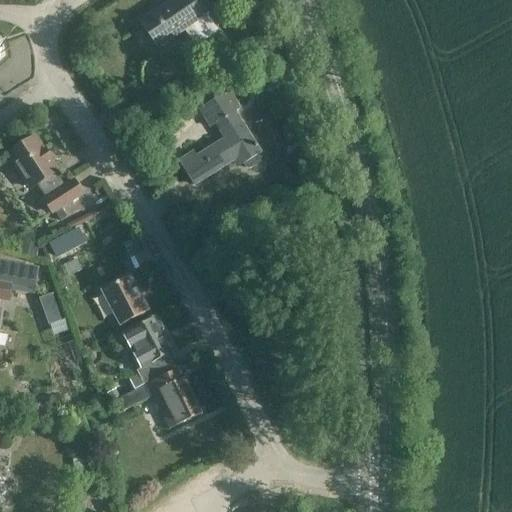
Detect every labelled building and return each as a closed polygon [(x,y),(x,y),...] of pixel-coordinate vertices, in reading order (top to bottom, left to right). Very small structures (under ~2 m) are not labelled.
[(139,22),(158,49),(192,25),(203,41),(218,31),(196,0),(160,0),(164,5),(139,22)] [(203,59),(210,69),(233,54),(227,44),(203,59)] [(263,163),(260,159),(261,158),(236,117),(241,114),(229,96),(200,114),(212,132),(218,129),(227,144),(198,162),(195,156),(180,166),(195,189),(238,161),(244,170),(245,169),(247,173),(251,174),(262,167),(263,163)] [(44,201),(51,213),(82,194),(74,181),(65,187),(55,173),(56,172),(49,161),(51,159),(45,150),(43,151),(34,137),(8,153),(31,189),(37,185),(46,199),(44,201)] [(121,218),(101,230),(106,238),(126,226),(121,218)] [(120,327),(147,313),(131,280),(103,294),(120,327)] [(0,315),(1,308),(0,308),(2,299),(7,300),(10,286),(0,284),(0,315)] [(144,387),(173,372),(165,358),(170,356),(159,336),(162,331),(159,325),(156,326),(154,322),(124,338),(142,373),(138,375),(144,387)] [(170,430),(202,415),(181,371),(149,386),(170,430)] [(123,411),(147,399),(142,389),(118,401),(123,411)]
